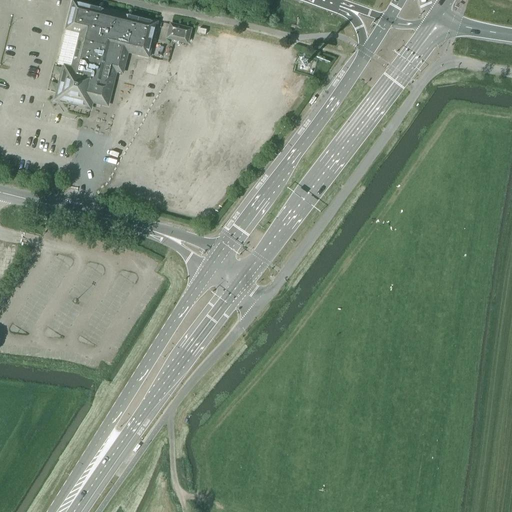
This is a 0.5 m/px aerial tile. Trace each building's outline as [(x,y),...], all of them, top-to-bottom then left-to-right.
[(64,67),(57,95),(60,101),(90,109),(92,102),(107,106),(116,72),(123,74),(128,53),(149,58),(154,37),(158,22),(77,2),(72,1),(57,65),(64,67)] [(187,42),(190,30),(171,26),(168,38),(187,42)] [(60,76),(62,67),(56,65),(53,74),(60,76)] [(56,91),(58,83),(51,81),(49,89),(56,91)] [(8,442),(8,452),(18,452),(18,443),(8,442)]
